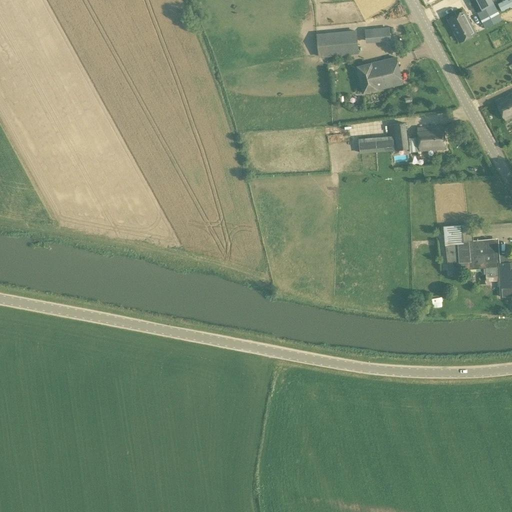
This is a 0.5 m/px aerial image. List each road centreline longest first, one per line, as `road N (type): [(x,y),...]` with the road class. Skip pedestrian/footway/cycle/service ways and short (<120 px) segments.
road 1 (tertiary): [(511,370),(446,376),(353,368),(0,302)]
road 2 (tertiary): [(511,186),(409,0)]
